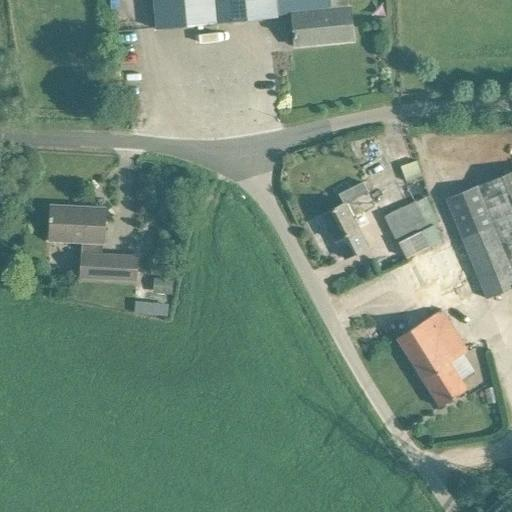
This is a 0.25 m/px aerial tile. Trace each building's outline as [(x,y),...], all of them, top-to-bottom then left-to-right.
[(154,0),(157,30),(276,18),(274,0),(154,0)] [(296,46),(351,40),(347,0),(276,0),(278,17),(293,15),(296,46)] [(422,177),(417,161),(413,162),(405,140),(392,145),(406,183),(422,177)] [(511,171),(446,199),(464,244),(484,293),(487,299),(511,288),(511,171)] [(351,217),(374,206),(367,192),(322,214),(345,259),(367,248),(351,217)] [(414,201),(384,217),(406,259),(441,241),(433,225),(437,223),(425,199),(415,204),(414,201)] [(71,209),(71,207),(51,206),(51,217),(49,216),(48,221),(50,221),(50,240),(82,242),(80,278),(136,281),(137,257),(102,255),(104,209),(88,208),(88,210),(71,209)] [(464,244),(408,268),(418,291),(434,284),(439,296),(456,289),(461,302),(484,293),(464,244)] [(152,294),(139,294),(138,310),(151,311),(152,294)] [(468,352),(442,311),(442,310),(438,313),(396,339),(440,407),(467,390),(450,363),(468,352)]
